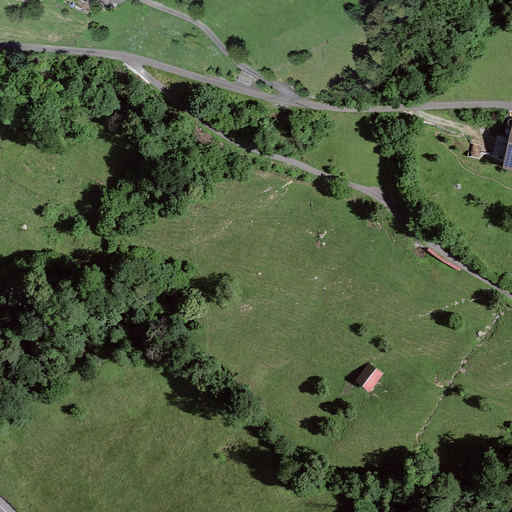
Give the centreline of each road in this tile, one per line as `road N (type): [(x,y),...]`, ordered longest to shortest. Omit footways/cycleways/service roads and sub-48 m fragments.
road 1 (residential): [(0,44),(127,57),(310,107),(511,104)]
road 2 (track): [(127,57),(202,125),(240,147),(378,194),(406,225),(511,295)]
road 3 (track): [(310,107),(225,53),(203,25),(138,0)]
